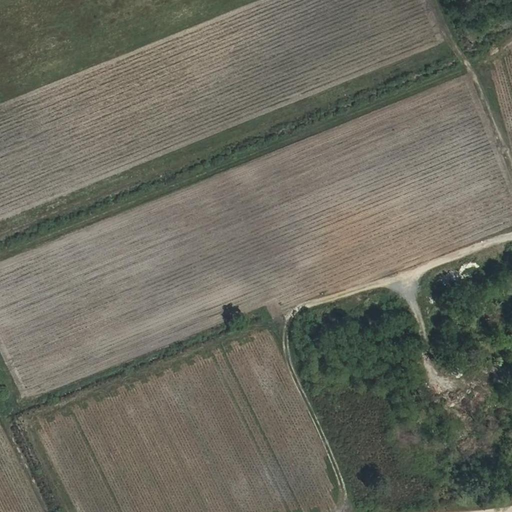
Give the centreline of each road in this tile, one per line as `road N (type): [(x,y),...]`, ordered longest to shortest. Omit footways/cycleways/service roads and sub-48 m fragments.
road 1 (track): [(511,165),(483,75),(455,45),(0,236)]
road 2 (track): [(470,62),(0,255)]
road 3 (track): [(511,238),(275,320)]
